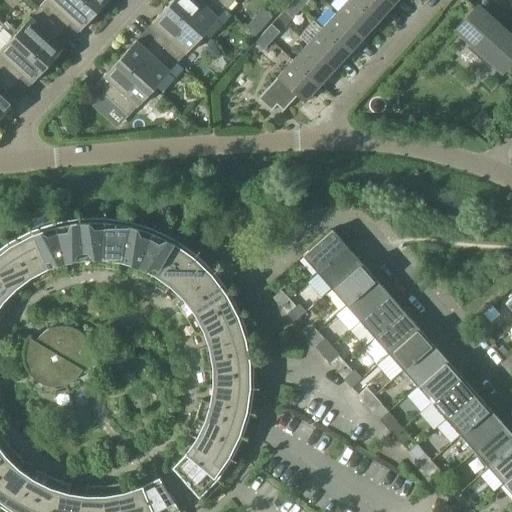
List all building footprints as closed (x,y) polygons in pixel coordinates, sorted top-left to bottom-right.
[(83,0),(45,0),(39,8),(63,30),(72,21),(77,26),(79,29),(80,30),(83,27),(96,12),(83,0)] [(83,0),(96,12),(107,0),(83,0)] [(172,0),(168,4),(202,35),(204,33),(226,9),(216,0),(172,0)] [(216,0),(226,9),(234,0),(216,0)] [(364,36),(378,20),(355,0),(347,0),(337,12),(364,36)] [(355,0),(378,20),(393,4),(387,0),(355,0)] [(293,17),(302,8),(293,1),(285,10),(293,17)] [(155,19),(152,23),(153,24),(153,23),(156,25),(161,30),(153,39),(178,62),(200,37),(202,35),(168,4),(155,19)] [(39,8),(14,34),(48,65),(62,50),(65,47),(64,46),(63,46),(60,44),(55,39),(63,30),(39,8)] [(511,58),(511,18),(505,13),(494,24),(477,9),(459,29),(474,43),(470,47),(490,65),(494,61),(503,69),(511,58)] [(349,52),(364,36),(337,12),(322,28),(349,52)] [(260,30),(251,21),(246,26),(256,35),(260,30)] [(272,24),(265,32),(273,39),(280,32),(272,24)] [(3,28),(0,31),(0,70),(15,84),(15,83),(23,75),(28,79),(31,82),(30,82),(31,83),(34,80),(48,65),(14,34),(12,37),(3,28)] [(334,68),(349,52),(322,28),(308,44),(334,68)] [(273,39),(265,32),(255,42),(264,50),(273,39)] [(204,33),(202,35),(206,39),(209,42),(212,39),(204,33)] [(133,43),(120,58),(154,88),(178,62),(153,39),(145,48),(139,43),(137,41),(137,40),(136,39),(133,43)] [(334,68),(308,44),(293,60),(320,84),(334,68)] [(154,88),(120,58),(103,76),(104,76),(112,84),(104,93),(129,116),(154,88)] [(304,101),(320,84),(293,60),(258,98),(259,99),(271,109),(270,110),(271,111),(277,104),(282,109),(282,110),(283,111),(298,95),(304,101)] [(0,70),(0,117),(13,103),(24,91),(15,83),(15,84),(0,70)] [(104,76),(96,85),(104,93),(112,84),(104,76)] [(50,212),(28,220),(31,229),(50,276),(68,270),(66,262),(65,262),(54,221),(53,222),(50,212)] [(56,221),(54,221),(65,262),(66,262),(82,259),(83,259),(79,217),(56,221)] [(80,217),(79,217),(83,259),(82,259),(83,267),(100,267),(101,267),(104,217),(80,217)] [(129,220),(104,217),(101,267),(119,270),(121,261),(120,261),(129,220)] [(120,261),(121,261),(136,266),(138,267),(153,228),(130,220),(129,220),(120,261)] [(150,282),(176,239),(154,228),(153,228),(138,267),(136,266),(133,274),(150,282)] [(50,276),(31,229),(9,241),(31,277),(30,277),(34,284),(50,276)] [(302,256),(317,273),(347,246),(332,229),(302,256)] [(169,285),(196,253),(176,239),(150,282),(165,293),(170,286),(169,285)] [(31,277),(9,241),(0,247),(0,269),(16,287),(17,287),(30,277),(31,277)] [(318,273),(308,282),(321,297),(331,288),(332,289),(361,263),(347,246),(317,273),(318,273)] [(183,298),(214,271),(196,253),(169,285),(170,286),(182,297),(183,298)] [(332,289),(346,305),(376,279),(361,263),(332,289)] [(16,287),(0,269),(0,298),(10,307),(22,293),(17,287),(16,287)] [(187,318),(229,291),(214,271),(183,298),(182,297),(176,303),(187,318)] [(390,295),(376,279),(346,305),(336,314),(350,329),(360,321),(390,295)] [(273,298),(279,305),(288,298),(282,290),(273,298)] [(203,329),(241,313),(229,291),(187,318),(196,334),(203,330),(203,329)] [(360,321),(374,338),(404,311),(390,295),(360,321)] [(0,298),(0,320),(9,307),(10,307),(0,298)] [(288,298),(279,305),(286,314),(295,306),(288,298)] [(374,338),(389,354),(418,327),(404,311),(374,338)] [(209,347),(249,337),(241,313),(203,329),(203,330),(208,346),(209,347)] [(491,323),(484,315),(475,322),(483,330),(491,323)] [(301,330),(308,338),(317,331),(310,322),(301,330)] [(27,367),(28,370),(30,370),(35,379),(36,377),(44,384),(45,382),(55,386),(56,384),(66,384),(66,382),(76,378),(75,377),(82,370),(88,373),(89,374),(91,371),(92,367),(93,363),(94,359),(94,355),(93,351),(92,347),(91,344),(89,340),(86,337),(83,334),(80,331),(77,329),(73,328),(69,327),(65,326),(61,326),(57,326),(53,327),(49,329),(46,331),(43,333),(40,335),(38,338),(36,341),(30,338),(29,337),(27,340),(26,344),(25,348),(24,352),(24,356),(24,359),(25,363),(27,367)] [(432,343),(418,327),(389,354),(403,370),(432,343)] [(324,339),(317,331),(308,338),(315,347),(324,339)] [(253,361),(249,337),(209,347),(208,346),(200,348),(203,366),(253,361)] [(447,360),(432,343),(403,370),(417,386),(447,360)] [(322,354),(330,363),(337,371),(346,363),(338,355),(339,354),(333,346),(322,354)] [(417,386),(432,403),(461,377),(447,360),(417,386)] [(212,384),(254,386),(253,361),(203,366),(203,367),(203,385),(212,385),(212,384)] [(346,363),(337,371),(344,379),(352,371),(346,363)] [(432,403),(446,419),(475,392),(461,377),(432,403)] [(209,402),(250,411),(254,386),(212,384),(212,385),(209,401),(209,402)] [(374,395),(367,387),(358,395),(365,403),(374,395)] [(489,408),(475,392),(446,419),(460,435),(489,408)] [(381,404),(374,395),(365,403),(372,411),(381,404)] [(196,417),(243,435),(250,411),(209,402),(209,401),(201,399),(196,417)] [(460,435),(474,451),(504,425),(489,408),(460,435)] [(387,427),(394,436),(402,428),(395,420),(388,412),(379,420),(387,427)] [(243,435),(196,417),(188,433),(195,438),(196,437),(232,458),(243,435)] [(511,447),(511,434),(504,425),(474,451),(489,468),(511,447)] [(402,428),(394,436),(401,444),(409,436),(402,428)] [(0,459),(12,449),(1,434),(0,434),(0,459)] [(217,479),(232,458),(196,437),(195,438),(184,453),(185,453),(186,453),(217,479)] [(417,444),(408,452),(415,460),(424,452),(417,444)] [(511,447),(489,468),(503,484),(511,476),(511,447)] [(12,449),(0,459),(0,489),(18,467),(21,469),(25,462),(12,449)] [(415,460),(422,468),(431,460),(424,452),(415,460)] [(186,453),(185,453),(172,467),(199,498),(216,480),(217,479),(186,453)] [(438,469),(431,460),(422,468),(429,476),(438,469)] [(33,477),(21,469),(18,467),(0,489),(0,505),(9,511),(13,511),(34,478),(33,477)] [(37,470),(33,477),(34,478),(13,511),(40,511),(54,478),(37,470)] [(141,486),(152,511),(178,511),(181,511),(159,476),(142,486),(141,486)] [(511,476),(503,484),(511,494),(511,476)] [(63,511),(68,492),(69,492),(71,484),(54,478),(40,511),(63,511)] [(128,511),(123,491),(124,491),(123,482),(105,485),(104,485),(106,511),(128,511)] [(85,511),(106,511),(104,485),(86,486),(86,494),(85,511)] [(123,491),(128,511),(152,511),(141,486),(142,486),(142,485),(124,491),(123,491)] [(444,492),(451,501),(460,493),(452,485),(444,492)] [(85,511),(86,494),(69,492),(68,492),(63,511),(85,511)] [(467,501),(460,493),(451,501),(458,509),(467,501)]
